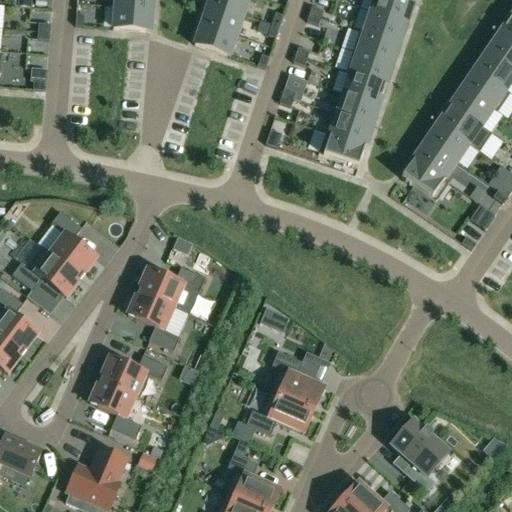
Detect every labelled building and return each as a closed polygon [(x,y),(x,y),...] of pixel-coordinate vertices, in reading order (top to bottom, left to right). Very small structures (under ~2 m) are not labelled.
[(115,0),(114,10),(151,13),(151,0),(115,0)] [(210,0),(208,7),(243,18),(248,0),(210,0)] [(339,0),(338,7),(355,10),(357,0),(355,0),(339,0)] [(375,0),(370,15),(405,27),(412,6),(393,0),(375,0)] [(208,7),(201,27),(236,39),(243,18),(208,7)] [(308,17),(320,21),(323,13),(311,9),(308,17)] [(149,35),(151,13),(114,10),(113,32),(149,35)] [(247,23),(270,29),(273,19),(250,13),(247,23)] [(405,27),(370,15),(364,35),(356,32),(356,33),(398,47),(405,27)] [(271,28),(280,30),(283,19),(275,16),(271,28)] [(84,18),(75,17),(74,29),(83,30),(84,18)] [(308,17),(306,25),(318,29),(320,21),(308,17)] [(511,20),(499,38),(511,47),(511,20)] [(0,25),(0,47),(26,47),(25,25),(0,25)] [(37,34),(50,35),(50,28),(38,27),(37,34)] [(236,39),(201,27),(194,48),(229,60),(236,39)] [(276,42),(280,30),(271,28),(267,39),(276,42)] [(398,47),(356,33),(349,53),(391,68),(398,47)] [(50,35),(37,34),(37,43),(49,44),(50,35)] [(338,50),(341,40),(326,37),(323,47),(338,50)] [(511,47),(499,38),(486,56),(511,73),(511,47)] [(295,58),(306,62),(309,54),(297,50),(295,58)] [(342,74),(385,88),(391,68),(349,53),(342,74)] [(511,83),(511,73),(486,56),(474,74),(505,94),(505,93),(511,83)] [(257,69),(266,72),(269,61),(261,58),(257,69)] [(304,70),(306,62),(295,58),(292,66),(304,70)] [(343,97),(378,109),(385,88),(342,74),(342,75),(349,77),(343,97)] [(505,94),(474,74),(462,91),(492,112),(492,113),(496,115),(509,96),(505,93),(505,94)] [(32,93),(45,94),(46,86),(33,85),(32,93)] [(283,91),(281,99),(293,103),(295,95),(283,91)] [(462,91),(450,109),(480,130),(481,130),(492,113),(492,112),(462,91)] [(378,109),(343,97),(336,117),(332,115),(331,116),(371,129),(378,109)] [(290,111),(293,103),(281,99),(278,107),(290,111)] [(438,127),(468,148),(479,155),(491,137),(481,130),(480,130),(450,109),(438,127)] [(325,136),(364,150),(371,129),(331,116),(325,136)] [(438,127),(426,145),(456,165),(468,148),(438,127)] [(281,137),(269,133),(265,148),(276,151),(281,137)] [(325,136),(318,158),(357,171),(364,150),(325,136)] [(426,145),(414,163),(444,183),(456,165),(426,145)] [(448,185),(444,183),(414,163),(401,181),(435,205),(448,185)] [(497,194),(507,200),(511,194),(501,187),(497,194)] [(507,200),(497,194),(492,200),(503,207),(507,200)] [(78,231),(58,216),(50,227),(65,238),(49,258),(80,281),(95,261),(70,242),(78,231)] [(465,240),(461,247),(471,254),(475,247),(465,240)] [(177,242),(173,252),(187,258),(191,248),(177,242)] [(65,301),(80,281),(49,258),(34,278),(20,266),(11,278),(31,293),(40,282),(65,301)] [(182,273),(177,286),(147,273),(137,296),(173,312),(183,289),(200,296),(205,283),(182,273)] [(511,285),(506,280),(491,296),(508,311),(511,306),(511,285)] [(0,322),(0,340),(22,357),(37,338),(11,318),(20,307),(0,291),(0,309),(6,314),(0,322)] [(412,312),(420,300),(409,292),(400,304),(412,312)] [(44,321),(58,317),(52,295),(38,299),(44,321)] [(163,334),(173,312),(137,296),(127,319),(157,332),(151,345),(174,355),(180,342),(163,334)] [(378,321),(395,331),(402,319),(384,309),(378,321)] [(0,372),(7,377),(22,357),(0,340),(0,372)] [(278,373),(269,395),(313,414),(323,392),(296,380),(302,366),(277,355),(271,369),(278,373)] [(511,373),(482,356),(468,380),(511,404),(511,373)] [(144,361),(138,374),(109,361),(99,384),(135,400),(145,377),(162,384),(167,371),(144,361)] [(125,423),(135,400),(99,384),(89,407),(118,420),(113,433),(136,443),(141,430),(125,423)] [(313,414),(269,395),(259,418),(251,414),(245,429),(270,439),(276,426),(303,437),(313,414)] [(424,496),(433,486),(426,480),(447,456),(411,424),(389,449),(408,466),(400,475),(424,496)] [(40,456),(3,440),(0,448),(0,473),(2,469),(30,481),(40,456)] [(95,468),(92,474),(77,468),(65,496),(69,497),(65,506),(78,511),(82,503),(102,511),(108,511),(120,486),(116,485),(126,463),(98,451),(91,467),(95,468)] [(224,497),(258,511),(270,511),(278,493),(251,482),(257,468),(233,457),(227,471),(234,474),(224,497)] [(394,476),(374,460),(363,473),(383,489),(394,476)] [(32,495),(45,504),(57,486),(44,478),(32,495)] [(357,486),(340,504),(348,511),(408,511),(389,494),(379,506),(357,486)] [(258,511),(224,497),(217,511),(258,511)]
